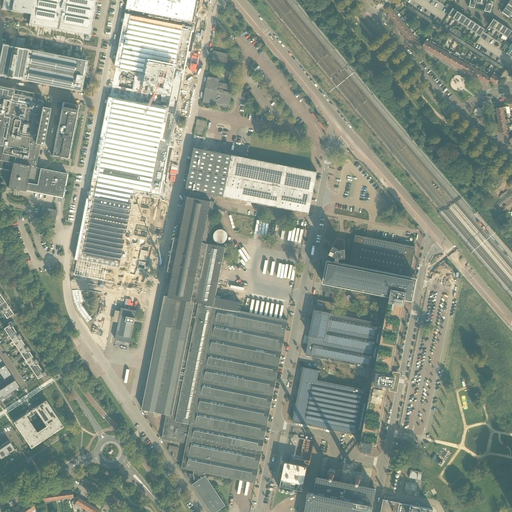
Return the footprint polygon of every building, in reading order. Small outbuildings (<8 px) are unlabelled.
[(3,0),(2,9),(30,15),(29,24),(67,31),(91,36),(94,20),(97,0),(3,0)] [(128,0),(77,260),(74,274),(141,287),(144,273),(197,7),(197,0),(128,0)] [(392,20),(400,14),(395,8),(392,11),(388,15),(392,20)] [(457,11),(453,8),(451,11),(448,15),(453,18),(457,11)] [(511,13),(505,8),(502,13),(509,18),(511,13)] [(457,11),(453,18),(457,21),(462,14),(457,11)] [(396,25),(404,19),(400,14),(392,20),(396,25)] [(462,14),(457,21),(462,24),(466,17),(462,14)] [(466,17),(462,24),(466,27),(471,20),(466,17)] [(400,30),(408,23),(404,19),(396,25),(400,30)] [(491,23),(491,24),(490,24),(489,26),(493,29),(498,22),(493,19),(491,23)] [(471,20),(466,27),(471,30),(475,23),(476,23),(471,20)] [(498,32),(502,25),(498,22),(493,29),(498,32)] [(404,34),(411,28),(408,23),(400,30),(404,34)] [(476,23),(475,23),(471,30),(475,33),(480,26),(476,23)] [(502,35),(507,28),(502,25),(498,32),(502,35)] [(475,33),(480,36),(483,32),(485,29),(480,26),(475,33)] [(408,39),(415,33),(411,28),(404,34),(408,39)] [(507,38),(511,31),(507,28),(502,35),(507,38)] [(412,44),(414,42),(417,39),(419,38),(415,33),(408,39),(412,44)] [(422,47),(427,50),(432,41),(427,38),(424,44),(422,47)] [(433,53),(438,45),(432,41),(427,50),(433,53)] [(0,48),(0,75),(1,76),(5,76),(27,81),(31,81),(71,89),(73,90),(80,91),(83,78),(84,74),(86,62),(37,52),(29,50),(3,45),(2,49),(1,49),(0,48)] [(438,56),(443,48),(438,45),(433,53),(438,56)] [(438,56),(444,59),(448,51),(443,48),(438,56)] [(213,51),(213,53),(211,60),(212,60),(214,61),(216,61),(217,61),(219,62),(221,62),(222,62),(224,63),(227,63),(227,62),(228,58),(229,54),(228,54),(226,54),(224,53),(223,53),(221,53),(221,52),(221,53),(218,52),(216,52),(216,51),(216,52),(213,51)] [(449,62),(454,54),(448,51),(444,59),(449,62)] [(454,66),(459,57),(454,54),(449,62),(454,66)] [(460,69),(465,60),(459,57),(454,66),(460,69)] [(465,72),(470,63),(465,60),(460,69),(465,72)] [(471,75),(476,66),(470,63),(465,72),(471,75)] [(476,78),(481,69),(476,66),(471,75),(476,78)] [(482,81),(486,72),(481,69),(476,78),(482,81)] [(482,81),(487,84),(489,81),(492,75),(486,72),(482,81)] [(489,81),(492,83),(495,84),(495,83),(495,84),(497,81),(496,81),(498,79),(500,75),(494,72),(492,75),(489,81)] [(206,88),(203,103),(229,108),(230,101),(233,86),(232,85),(219,83),(219,79),(208,77),(206,88)] [(25,190),(60,197),(62,198),(67,174),(35,167),(40,145),(43,145),(50,108),(42,107),(43,99),(33,97),(34,93),(0,86),(0,168),(11,171),(8,188),(15,189),(15,188),(19,189),(19,190),(25,191),(25,190)] [(61,110),(57,128),(54,144),(55,144),(54,147),(52,155),(57,157),(58,156),(59,157),(68,159),(68,158),(67,158),(71,139),(72,135),(76,113),(76,112),(77,113),(77,110),(76,110),(77,110),(78,106),(78,105),(78,106),(78,105),(70,104),(68,104),(68,103),(62,102),(63,103),(62,107),(63,107),(62,108),(59,107),(59,109),(62,109),(62,110),(61,110)] [(203,136),(206,121),(196,119),(194,134),(203,136)] [(500,133),(503,133),(507,132),(510,132),(509,125),(499,127),(500,133)] [(186,189),(189,190),(212,194),(216,195),(216,196),(217,196),(217,195),(224,196),(224,197),(225,197),(234,198),(234,199),(237,200),(237,199),(247,201),(247,202),(247,201),(255,203),(265,205),(268,206),(268,205),(278,207),(278,208),(278,207),(285,209),(286,209),(296,211),(298,212),(298,211),(308,213),(308,214),(308,215),(308,214),(309,214),(309,213),(308,213),(310,205),(311,201),(312,193),(313,193),(312,193),(314,184),(315,181),(316,172),(317,172),(317,171),(316,171),(316,172),(307,170),(304,169),(304,170),(294,168),(294,167),(293,168),(286,166),(276,164),(273,163),(273,164),(263,162),(263,161),(263,162),(256,160),(255,159),(255,160),(245,158),(243,157),(243,158),(233,156),(233,155),(232,155),(232,156),(225,154),(225,153),(225,154),(215,152),(215,151),(212,151),(212,152),(202,150),(202,149),(202,150),(194,148),(186,189)] [(165,296),(142,409),(167,414),(162,439),(186,444),(181,468),(194,471),(193,474),(194,479),(196,482),(192,485),(197,492),(210,511),(215,511),(225,505),(216,492),(205,476),(204,473),(226,477),(245,481),(255,483),(255,482),(256,483),(256,482),(255,482),(265,433),(266,430),(268,419),(271,403),(272,400),(277,374),(277,371),(283,344),(283,341),(287,321),(268,317),(258,315),(246,312),(243,312),(238,311),(240,304),(240,303),(215,298),(225,247),(220,246),(216,245),(215,245),(211,244),(206,244),(206,243),(206,242),(214,202),(211,202),(211,201),(210,201),(212,195),(212,194),(189,190),(188,197),(185,197),(176,242),(166,292),(169,293),(168,293),(169,293),(168,296),(168,297),(165,296)] [(40,217),(55,220),(57,210),(42,207),(40,217)] [(255,225),(253,238),(267,239),(268,226),(255,225)] [(301,243),(303,229),(300,229),(299,230),(275,227),(274,232),(277,232),(275,241),(297,244),(297,242),(301,243)] [(216,242),(217,242),(218,243),(219,243),(220,243),(221,243),(222,243),(223,243),(224,243),(224,242),(225,242),(225,241),(226,241),(226,240),(227,239),(227,238),(227,237),(227,236),(227,235),(227,234),(226,233),(226,232),(225,232),(225,231),(224,231),(224,230),(223,230),(222,230),(221,230),(220,230),(219,230),(218,230),(217,230),(217,231),(216,231),(215,232),(215,233),(214,233),(214,234),(214,235),(213,236),(213,237),(214,238),(214,239),(214,240),(215,241),(216,241),(216,242)] [(295,407),(292,422),(303,424),(332,430),(341,432),(351,434),(356,435),(357,435),(362,436),(361,439),(361,440),(361,439),(360,445),(362,445),(362,447),(362,450),(361,451),(362,451),(366,452),(371,453),(372,448),(372,447),(373,445),(376,445),(376,443),(376,442),(377,439),(378,435),(378,432),(379,432),(379,431),(379,428),(379,427),(380,424),(381,420),(381,417),(382,417),(382,416),(381,416),(382,413),(383,409),(384,406),(384,405),(384,402),(385,402),(385,401),(385,398),(386,396),(386,394),(387,391),(387,390),(387,387),(388,387),(389,387),(392,387),(393,381),(394,378),(394,379),(394,377),(390,376),(390,372),(391,369),(391,368),(392,365),(392,364),(393,361),(393,357),(394,354),(394,353),(395,350),(395,346),(396,346),(395,346),(396,342),(396,343),(396,342),(397,339),(398,335),(398,331),(399,331),(398,331),(399,327),(399,328),(399,327),(400,324),(401,320),(401,316),(402,317),(402,316),(401,316),(402,313),(402,311),(403,309),(404,305),(403,305),(404,301),(405,299),(407,300),(408,300),(411,301),(412,301),(412,300),(413,297),(414,294),(414,293),(414,290),(415,289),(415,286),(416,283),(416,282),(417,279),(417,278),(416,278),(413,277),(412,277),(409,277),(410,270),(411,270),(411,269),(411,266),(412,266),(411,266),(412,262),(413,259),(413,258),(413,257),(414,255),(414,254),(414,251),(415,251),(414,251),(415,248),(415,247),(411,246),(408,246),(408,245),(407,245),(404,245),(400,244),(397,243),(396,243),(393,243),(393,242),(393,243),(389,242),(386,241),(385,241),(382,240),(381,240),(378,240),(378,239),(378,240),(374,239),(371,238),(370,238),(369,238),(367,237),(365,237),(363,237),(363,236),(363,237),(360,236),(359,236),(356,235),(355,235),(355,236),(355,239),(354,239),(355,239),(354,243),(353,246),(353,247),(352,250),(352,254),(351,257),(351,258),(350,265),(349,265),(346,264),(342,263),(338,263),(339,258),(341,258),(345,257),(345,249),(340,249),(340,250),(340,249),(341,249),(341,248),(340,248),(340,247),(339,247),(338,248),(338,249),(339,249),(338,249),(333,246),(333,247),(329,253),(329,254),(334,256),(336,257),(335,258),(334,258),(333,258),(333,260),(335,261),(335,262),(331,261),(328,260),(327,260),(327,261),(326,264),(326,265),(326,267),(325,268),(324,268),(323,274),(322,274),(322,277),(322,279),(323,279),(323,283),(322,282),(322,283),(323,283),(326,284),(327,284),(330,285),(334,285),(334,286),(334,285),(334,286),(337,286),(338,286),(341,287),(345,288),(349,288),(349,289),(349,288),(352,289),(353,289),(356,290),(360,291),(363,291),(364,291),(367,292),(368,292),(371,293),(375,294),(374,294),(375,294),(378,294),(379,294),(378,294),(379,294),(382,295),(383,295),(385,295),(386,296),(390,296),(389,297),(390,297),(389,302),(388,302),(387,305),(387,306),(387,308),(387,309),(387,310),(386,313),(385,317),(385,320),(384,320),(384,321),(385,321),(384,324),(379,323),(330,314),(315,311),(314,311),(315,311),(315,312),(313,317),(313,320),(312,325),(311,331),(310,335),(310,336),(308,345),(306,355),(309,356),(324,359),(331,360),(350,364),(370,368),(375,369),(374,373),(373,376),(373,380),(372,384),(371,387),(370,391),(370,393),(370,395),(369,398),(369,399),(364,398),(366,390),(362,389),(351,387),(347,386),(330,383),(316,380),(318,371),(303,368),(303,371),(301,378),(300,383),(300,384),(299,390),(298,397),(297,402),(296,404),(296,407),(295,407)] [(276,275),(278,261),(261,258),(258,272),(276,275)] [(317,301),(316,306),(334,310),(335,303),(332,303),(329,302),(318,300),(317,301)] [(0,304),(0,311),(1,313),(9,308),(5,301),(0,304)] [(9,308),(1,313),(2,315),(3,314),(6,318),(13,314),(9,308)] [(115,340),(130,343),(136,311),(121,308),(115,340)] [(15,330),(12,326),(13,325),(10,321),(8,323),(9,325),(4,329),(8,335),(11,333),(14,331),(15,330)] [(20,336),(19,334),(17,335),(15,330),(14,331),(11,333),(8,335),(12,341),(20,336)] [(20,336),(12,341),(16,347),(23,343),(21,340),(22,339),(20,336)] [(23,343),(16,347),(21,354),(28,349),(29,348),(27,346),(26,347),(23,343)] [(28,349),(21,354),(25,360),(31,356),(29,351),(30,350),(29,348),(28,349)] [(31,356),(25,360),(29,366),(37,361),(36,359),(34,360),(31,356)] [(37,361),(29,366),(33,373),(39,368),(40,368),(37,364),(38,363),(37,361)] [(6,368),(0,372),(0,373),(4,379),(11,375),(6,368)] [(39,368),(33,373),(37,379),(43,375),(44,377),(47,375),(44,371),(43,372),(40,368),(39,368)] [(12,392),(19,387),(14,380),(7,385),(12,392)] [(12,392),(7,385),(0,390),(5,396),(5,397),(10,393),(12,392)] [(54,413),(45,400),(13,422),(30,448),(63,426),(54,413)] [(9,452),(10,453),(14,450),(10,443),(11,443),(8,440),(5,442),(6,442),(3,444),(9,452)] [(0,447),(4,455),(9,452),(3,444),(0,446),(0,447)] [(302,457),(295,455),(291,455),(290,463),(285,462),(280,486),(302,491),(307,466),(301,465),(302,457)] [(328,479),(333,480),(337,478),(338,473),(335,469),(330,468),(326,471),(326,475),(328,479)] [(409,478),(421,480),(422,472),(411,470),(409,478)] [(355,484),(359,485),(362,483),(363,478),(361,475),(357,474),(353,476),(352,480),(355,484)] [(307,500),(304,511),(369,511),(370,509),(371,509),(372,509),(373,506),(372,505),(375,489),(317,477),(314,493),(311,493),(308,492),(307,497),(310,497),(310,498),(309,500),(309,501),(307,500)] [(75,504),(80,507),(84,501),(79,498),(78,499),(75,497),(73,499),(77,501),(75,504)] [(380,511),(432,511),(433,510),(431,509),(431,508),(410,504),(410,505),(399,503),(399,502),(391,501),(383,499),(380,511)] [(80,507),(85,510),(89,504),(84,501),(80,507)] [(31,503),(26,507),(29,511),(30,511),(35,509),(35,508),(38,506),(35,502),(32,504),(31,503)]
